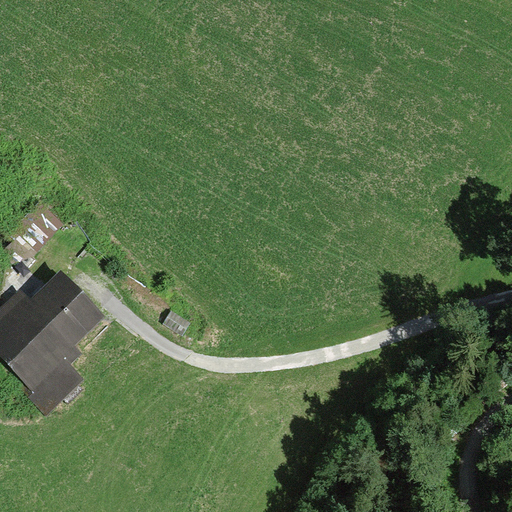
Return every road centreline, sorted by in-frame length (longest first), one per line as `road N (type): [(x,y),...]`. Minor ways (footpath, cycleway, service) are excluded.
road 1 (track): [(132,315),(169,348),(210,364),(253,367),(336,354),(511,298)]
road 2 (track): [(511,405),(477,441),(467,475),(469,511)]
